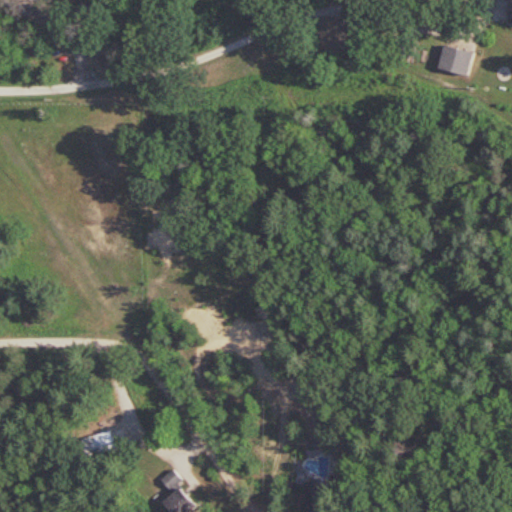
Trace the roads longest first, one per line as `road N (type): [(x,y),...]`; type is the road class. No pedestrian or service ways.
road 1 (residential): [(52,93),(271,32)]
road 2 (residential): [(0,343),(131,344)]
